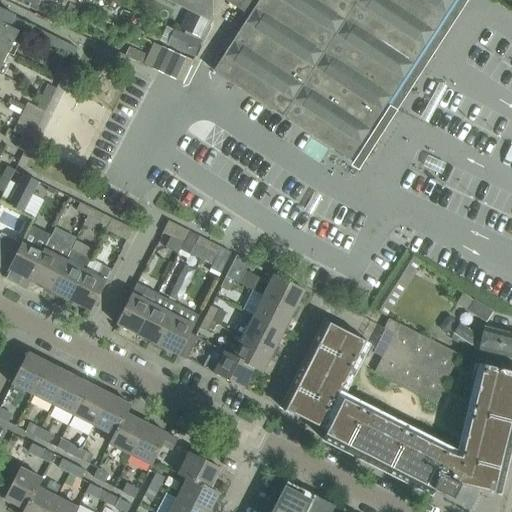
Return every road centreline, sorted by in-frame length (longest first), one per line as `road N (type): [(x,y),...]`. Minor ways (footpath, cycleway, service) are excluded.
road 1 (residential): [(267,444),(86,351)]
road 2 (residential): [(86,351),(155,215)]
road 3 (residential): [(403,511),(267,444)]
